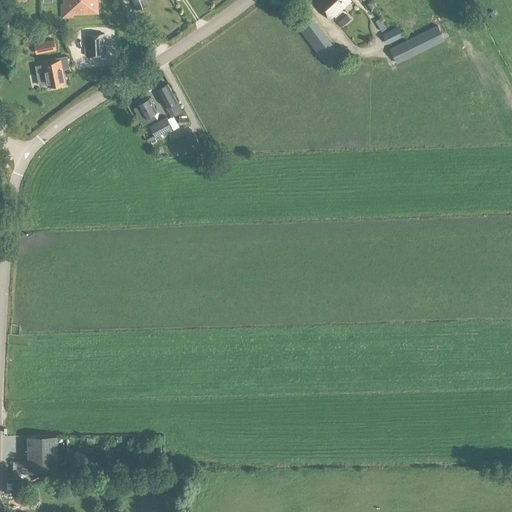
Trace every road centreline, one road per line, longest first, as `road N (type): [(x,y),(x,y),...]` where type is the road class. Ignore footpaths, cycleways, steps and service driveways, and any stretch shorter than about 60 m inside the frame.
road 1 (tertiary): [(20,157),(246,0)]
road 2 (tertiary): [(0,335),(20,157)]
